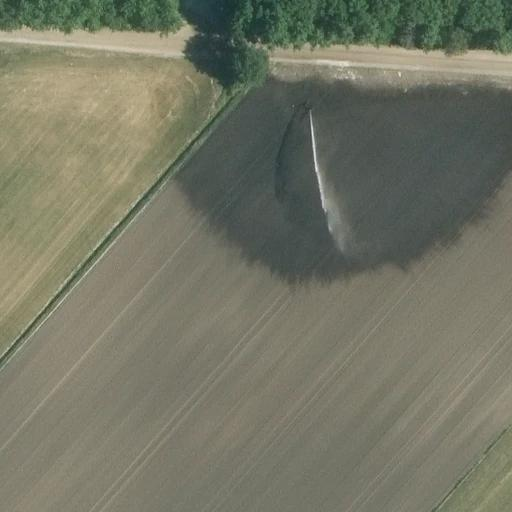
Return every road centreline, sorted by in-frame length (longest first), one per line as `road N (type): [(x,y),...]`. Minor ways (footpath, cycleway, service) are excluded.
road 1 (track): [(511,63),(188,43)]
road 2 (track): [(188,43),(0,28)]
